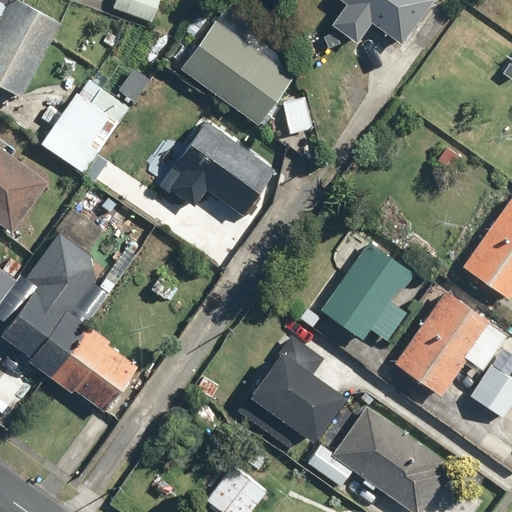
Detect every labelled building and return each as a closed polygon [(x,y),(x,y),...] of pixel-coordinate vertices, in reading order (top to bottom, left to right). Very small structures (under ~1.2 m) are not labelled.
[(6,0),(2,0),(0,4),(0,93),(15,101),(54,24),(6,0)] [(155,0),(95,0),(93,8),(146,27),(155,0)] [(330,0),(330,1),(340,8),(325,28),(348,45),(363,25),(392,47),(427,0),(330,0)] [(211,20),(207,26),(195,17),(182,34),(194,42),(174,69),(249,126),(286,77),(211,20)] [(126,107),(82,77),(33,147),(78,178),(126,107)] [(308,129),(299,98),(275,104),(284,136),(308,129)] [(195,208),(207,191),(241,214),(272,169),(205,123),(162,185),(195,208)] [(0,153),(0,231),(5,235),(42,186),(0,153)] [(511,289),(511,198),(509,197),(455,274),(501,306),(511,289)] [(153,224),(123,204),(110,223),(140,243),(153,224)] [(0,327),(0,344),(45,376),(81,324),(67,313),(100,267),(55,235),(21,283),(28,288),(0,327)] [(368,241),(316,314),(356,343),(364,331),(380,343),(399,316),(383,305),(393,290),(395,292),(410,271),(368,241)] [(192,272),(166,252),(149,275),(154,278),(145,291),(166,307),(192,272)] [(0,299),(12,285),(0,275),(0,299)] [(502,336),(441,292),(385,370),(431,403),(459,363),(475,374),(502,336)] [(134,360),(81,324),(45,376),(98,412),(134,360)] [(288,336),(240,401),(302,447),(336,400),(306,379),(320,360),(288,336)] [(511,398),(511,381),(487,365),(464,399),(496,421),(511,398)] [(219,386),(198,374),(188,393),(209,404),(219,386)] [(413,511),(446,466),(360,406),(328,453),(314,443),(299,464),(335,489),(346,473),(401,511),(413,511)] [(248,511),(265,490),(228,463),(199,504),(209,511),(248,511)]
